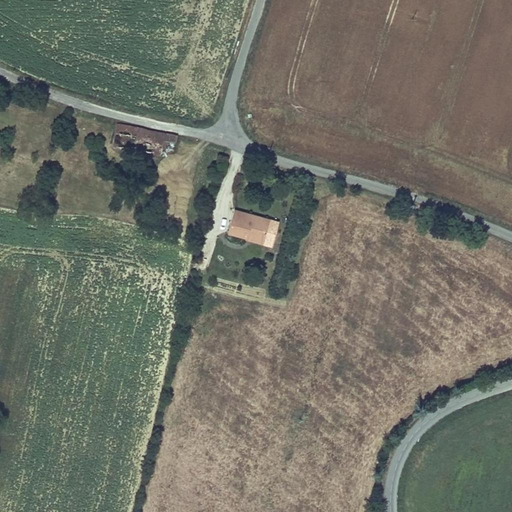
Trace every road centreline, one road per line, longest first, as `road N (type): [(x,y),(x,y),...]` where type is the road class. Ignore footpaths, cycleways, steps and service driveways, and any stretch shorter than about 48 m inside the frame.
road 1 (unclassified): [(511,238),(391,191),(223,142)]
road 2 (unclassified): [(223,142),(100,112),(0,73)]
road 3 (tertiary): [(390,511),(391,477),(413,433),(446,407),(511,382)]
road 4 (unclassified): [(223,142),(260,0)]
